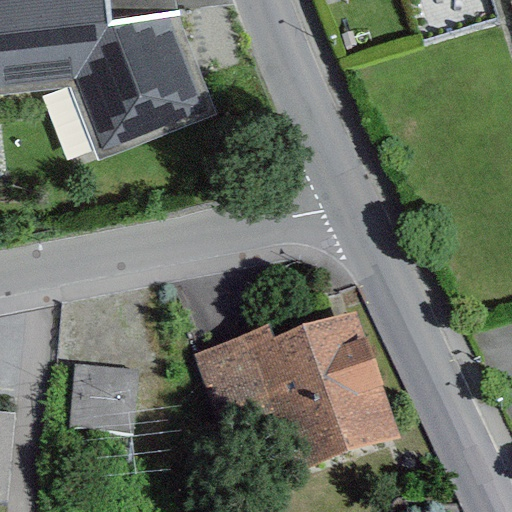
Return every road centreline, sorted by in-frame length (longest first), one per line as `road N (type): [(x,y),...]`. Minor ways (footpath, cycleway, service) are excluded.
road 1 (residential): [(0,272),(350,206)]
road 2 (tertiary): [(495,511),(350,206)]
road 3 (tertiary): [(350,206),(265,0)]
